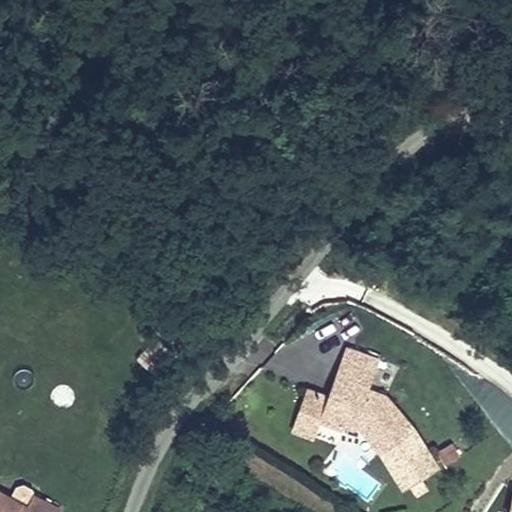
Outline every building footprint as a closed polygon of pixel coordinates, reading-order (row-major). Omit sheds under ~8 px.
[(180,341),(162,326),(143,347),(159,362),(180,341)] [(356,408),(380,428),(408,400),(377,372),(360,368),(367,336),(330,330),(324,365),(334,366),(331,386),(321,384),(298,377),(293,401),(316,408),(338,414),(340,409),(356,408)] [(324,365),(321,384),(331,386),(334,366),(324,365)] [(316,408),(293,401),(287,414),(310,421),(316,408)] [(0,511),(36,511),(37,511),(41,511),(51,511),(60,497),(38,483),(29,495),(0,480),(0,511)]
